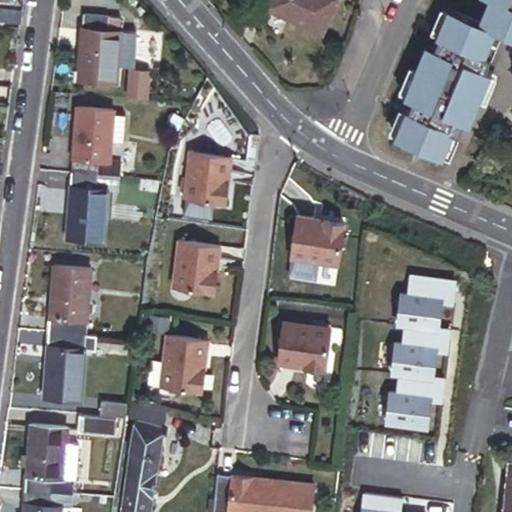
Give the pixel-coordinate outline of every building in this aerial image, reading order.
[(251,0),(273,9),(272,10),(328,33),(341,0),(251,0)] [(414,106),(405,132),(447,150),(457,124),(463,126),(468,113),(475,115),(495,64),(491,62),(495,50),(489,48),(499,22),(511,27),(511,0),(490,0),(484,16),(455,4),(444,31),(447,32),(442,45),(433,41),(412,92),(422,96),(417,107),(414,106)] [(1,18),(25,20),(28,2),(2,1),(1,18)] [(115,64),(126,65),(131,61),(133,39),(128,33),(117,33),(119,17),(85,14),(79,80),(113,83),(115,64)] [(132,67),(129,93),(146,94),(147,68),(132,67)] [(78,102),(72,166),(120,170),(121,155),(110,154),(112,134),(114,107),(114,105),(78,102)] [(114,107),(112,134),(125,136),(127,109),(114,107)] [(178,130),(185,117),(175,111),(167,125),(178,130)] [(0,145),(0,160),(6,161),(9,147),(0,145)] [(235,151),(191,145),(185,193),(228,198),(230,178),(229,178),(230,168),(232,169),(235,151)] [(120,170),(72,166),(66,230),(103,234),(107,184),(118,185),(120,170)] [(304,209),(298,252),(345,259),(351,216),(331,213),(331,214),(321,213),(321,211),(304,209)] [(223,240),(180,235),(174,283),(216,288),(219,267),(218,267),(219,258),(221,258),(223,240)] [(57,259),(52,325),(86,328),(91,262),(57,259)] [(290,314),(284,357),(305,359),(305,358),(314,359),(314,361),(332,363),(337,320),(290,314)] [(86,328),(52,325),(47,389),(81,391),(84,348),(86,328)] [(86,328),(84,348),(98,349),(100,329),(86,328)] [(210,340),(167,335),(161,383),(204,387),(206,367),(205,366),(206,357),(208,357),(210,340)] [(104,395),(103,409),(118,410),(127,411),(129,397),(104,395)] [(170,411),(141,406),(122,511),(153,511),(167,431),(169,431),(170,426),(168,426),(170,411)] [(82,408),(81,423),(117,425),(118,410),(103,409),(82,408)] [(67,421),(31,419),(29,451),(23,451),(22,460),(29,461),(27,484),(50,485),(76,486),(77,471),(79,471),(81,437),(66,436),(67,421)] [(313,511),(317,477),(219,467),(214,511),(313,511)] [(50,485),(27,484),(26,508),(20,508),(19,511),(61,511),(63,499),(75,499),(76,486),(50,485)]
